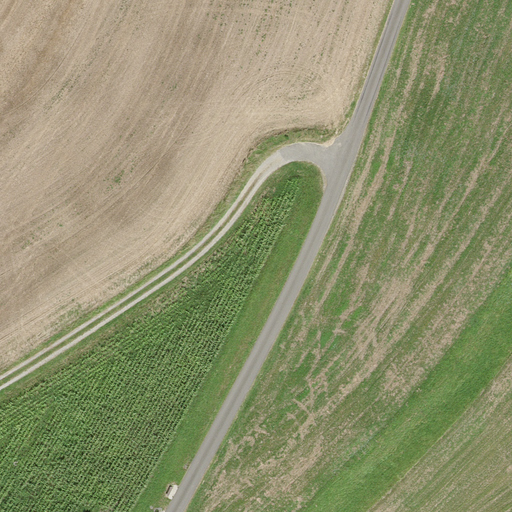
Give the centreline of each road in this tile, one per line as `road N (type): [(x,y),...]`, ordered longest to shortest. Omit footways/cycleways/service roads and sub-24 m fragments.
road 1 (unclassified): [(171,511),(297,283),(400,0)]
road 2 (track): [(338,163),(293,152),(266,171),(223,230),(0,380)]
